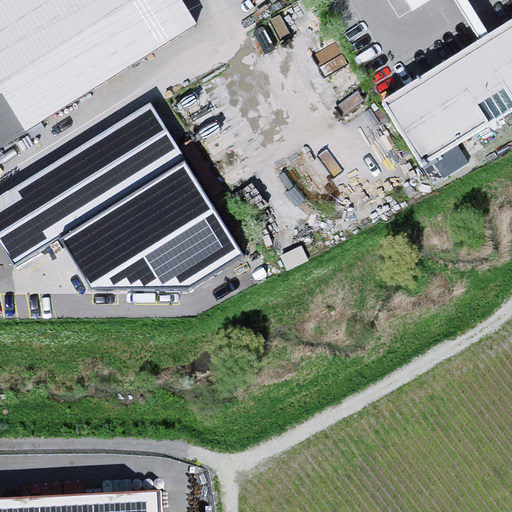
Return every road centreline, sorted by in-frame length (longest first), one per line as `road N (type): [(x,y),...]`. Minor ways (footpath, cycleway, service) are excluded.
road 1 (track): [(479,337),(230,472)]
road 2 (track): [(0,444),(198,452),(230,472)]
road 3 (unknown): [(374,0),(397,31),(427,43),(487,0)]
